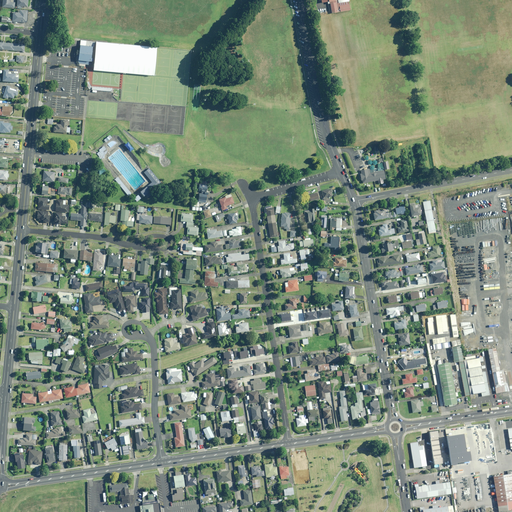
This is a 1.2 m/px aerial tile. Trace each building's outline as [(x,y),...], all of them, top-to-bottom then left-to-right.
[(11,4),(6,4),(6,0),(0,0),(0,9),(3,10),(11,10),(11,4)] [(349,0),(321,0),(321,2),(328,1),(330,14),(352,11),(349,0)] [(26,23),(27,13),(27,10),(17,9),(17,12),(12,12),(11,21),(26,23)] [(79,44),(78,44),(77,60),(78,63),(87,64),(88,61),(89,61),(91,46),(93,47),(94,42),(92,41),(85,41),(85,45),(79,44)] [(123,44),(94,42),(92,70),(120,72),(123,44)] [(20,47),(0,45),(0,52),(20,54),(20,47)] [(12,76),(4,76),(5,72),(0,71),(0,83),(4,84),(14,84),(14,79),(12,79),(12,76)] [(8,90),(3,88),(0,95),(0,99),(4,101),(5,99),(9,101),(10,97),(13,98),(15,93),(8,90)] [(67,121),(61,120),(60,125),(56,124),(56,127),(54,127),(53,132),(69,133),(70,127),(66,127),(67,121)] [(6,134),(6,133),(8,133),(8,128),(6,127),(6,125),(0,124),(0,135),(2,135),(2,134),(6,134)] [(14,140),(6,139),(5,152),(14,152),(14,140)] [(133,149),(127,141),(123,145),(129,152),(133,149)] [(97,176),(104,171),(99,164),(91,169),(97,176)] [(151,182),(138,192),(143,197),(160,182),(148,168),(143,173),(151,182)] [(369,169),(361,171),(362,174),(360,174),(361,180),(363,180),(363,183),(378,180),(379,184),(384,183),(383,179),(385,179),(384,171),(370,174),(369,169)] [(52,173),(40,172),(38,183),(51,184),(52,173)] [(130,193),(117,177),(114,179),(113,179),(127,196),(130,194),(130,193)] [(204,187),(196,186),(195,200),(203,200),(204,187)] [(63,187),(58,187),(57,194),(60,194),(59,197),(65,197),(65,195),(71,195),(72,188),(67,187),(66,190),(63,189),(63,187)] [(328,191),(317,194),(319,201),(330,198),(328,191)] [(313,195),(303,198),(305,204),(315,201),(313,195)] [(227,198),(215,202),(217,209),(218,212),(223,211),(223,208),(230,206),(227,198)] [(44,199),(35,199),(34,212),(43,213),(43,212),(46,212),(46,207),(43,207),(44,199)] [(60,202),(53,201),(52,214),(59,214),(65,215),(66,207),(59,207),(60,202)] [(427,203),(419,204),(425,237),(433,235),(427,203)] [(408,219),(414,218),(418,218),(417,209),(413,210),(413,206),(406,206),(408,219)] [(83,207),(78,207),(77,216),(67,215),(67,222),(77,223),(77,228),(82,228),(83,207)] [(272,207),(264,209),(270,239),(278,237),(272,207)] [(402,208),(392,210),(393,217),(403,215),(402,208)] [(310,211),(300,212),(301,226),(311,226),(310,211)] [(130,224),(124,223),(125,213),(117,212),(116,223),(121,223),(120,228),(129,229),(130,224)] [(205,212),(199,214),(201,221),(208,218),(205,212)] [(371,223),(384,221),(390,221),(390,215),(383,215),(383,212),(370,214),(371,223)] [(44,214),(34,213),(33,221),(34,221),(34,224),(46,224),(47,218),(44,218),(44,214)] [(112,219),(106,218),(107,214),(102,213),(101,228),(105,229),(106,225),(112,226),(112,219)] [(58,216),(51,215),(51,226),(56,226),(63,227),(64,222),(62,222),(62,218),(58,218),(58,216)] [(194,229),(189,228),(190,223),(189,223),(189,217),(177,215),(176,224),(182,224),(182,230),(184,230),(183,236),(193,237),(194,229)] [(218,215),(210,218),(213,224),(220,221),(218,215)] [(286,215),(277,215),(276,229),(280,229),(280,232),(285,232),(286,215)] [(98,216),(88,216),(85,216),(85,221),(87,222),(87,224),(98,224),(98,216)] [(234,216),(224,217),(225,227),(234,226),(234,216)] [(148,227),(148,223),(148,219),(133,217),(132,222),(135,223),(135,225),(148,227)] [(167,219),(150,218),(150,226),(166,227),(167,219)] [(330,230),(329,230),(332,230),(332,232),(338,232),(339,220),(333,219),(333,223),(326,223),(326,228),(324,230),(327,232),(330,230)] [(404,228),(403,222),(396,223),(397,229),(394,230),(395,236),(405,234),(404,228)] [(377,231),(375,232),(376,239),(386,237),(391,236),(390,230),(385,231),(384,230),(383,226),(380,226),(377,231)] [(232,231),(227,231),(227,233),(225,233),(225,238),(228,238),(228,239),(233,238),(233,237),(233,238),(238,238),(237,236),(238,236),(237,233),(237,229),(232,229),(232,231)] [(212,231),(203,232),(204,241),(213,240),(223,239),(222,232),(213,233),(212,231)] [(415,235),(416,241),(412,242),(413,248),(417,247),(423,246),(421,233),(415,235)] [(336,238),(328,238),(327,246),(320,245),(320,250),(327,251),(335,252),(336,238)] [(284,241),(277,241),(278,246),(276,246),(277,252),(289,250),(289,245),(285,245),(284,241)] [(235,242),(225,244),(225,247),(221,247),(222,252),(236,250),(236,247),(235,242)] [(206,244),(206,247),(201,248),(201,255),(218,254),(217,246),(213,247),(213,243),(206,244)] [(391,254),(390,248),(395,248),(394,243),(389,243),(390,247),(384,247),(385,255),(391,254)] [(407,243),(398,245),(399,251),(409,249),(407,243)] [(176,254),(179,254),(179,257),(188,257),(188,255),(189,253),(199,254),(199,250),(189,249),(189,245),(177,244),(176,254)] [(34,248),(32,248),(31,254),(33,254),(33,255),(44,256),(45,245),(34,245),(34,248)] [(427,254),(424,255),(425,261),(439,259),(438,253),(437,247),(429,248),(429,253),(427,253),(427,254)] [(74,253),(61,251),(60,260),(74,262),(74,253)] [(88,252),(76,252),(76,263),(88,264),(88,252)] [(95,273),(96,267),(99,267),(100,254),(97,254),(91,253),(89,273),(95,273)] [(237,255),(224,256),(224,259),(222,259),(223,265),(246,262),(245,256),(237,257),(237,255)] [(280,262),(277,262),(277,267),(294,265),(293,261),(286,261),(286,256),(280,256),(280,262)] [(415,256),(402,258),(403,265),(416,262),(415,256)] [(114,269),(114,268),(116,269),(116,262),(114,262),(115,258),(104,257),(104,269),(114,269)] [(219,258),(201,260),(202,268),(220,267),(219,258)] [(375,261),(376,265),(374,265),(375,270),(399,266),(398,261),(397,261),(396,258),(375,261)] [(344,260),(332,259),(332,268),(343,269),(344,260)] [(118,268),(120,268),(120,272),(126,272),(126,269),(130,269),(130,261),(119,261),(118,268)] [(136,266),(134,266),(133,273),(136,273),(136,277),(144,277),(144,274),(145,267),(150,267),(150,261),(142,261),(142,263),(137,263),(136,266)] [(181,281),(175,280),(174,285),(191,287),(192,282),(191,282),(193,262),(182,261),(181,281)] [(429,264),(429,266),(426,266),(427,273),(441,271),(440,264),(437,264),(437,262),(429,264)] [(52,266),(31,265),(31,273),(51,274),(52,266)] [(162,281),(163,278),(166,279),(167,273),(163,273),(164,266),(157,265),(155,280),(162,281)] [(304,265),(296,266),(297,273),(305,272),(304,265)] [(224,278),(228,277),(235,276),(235,277),(245,275),(243,266),(234,268),(234,271),(230,272),(229,267),(223,268),(223,267),(217,267),(218,272),(223,271),(224,278)] [(410,267),(410,269),(402,271),(403,278),(420,275),(419,267),(416,268),(416,266),(410,267)] [(287,270),(276,272),(277,280),(288,278),(287,277),(292,276),(291,270),(287,270)] [(395,272),(382,274),(383,281),(396,279),(395,272)] [(210,290),(211,288),(213,289),(214,284),(211,284),(212,274),(202,273),(200,289),(210,290)] [(324,274),(315,273),(313,284),(322,286),(324,274)] [(30,280),(32,284),(30,284),(32,288),(44,284),(42,280),(40,275),(30,280)] [(422,279),(413,280),(415,287),(423,286),(422,279)] [(386,283),(385,281),(380,282),(381,287),(383,287),(384,290),(399,287),(397,283),(396,283),(396,281),(386,283)] [(245,282),(222,283),(223,291),(246,290),(245,282)] [(293,282),(281,283),(282,295),(295,293),(293,282)] [(97,284),(81,287),(82,294),(99,292),(97,284)] [(129,295),(129,290),(137,291),(138,299),(144,299),(144,289),(143,289),(143,285),(129,284),(129,289),(119,288),(119,295),(129,295)] [(350,300),(352,288),(343,287),(341,299),(350,300)] [(154,290),(154,295),(151,295),(151,300),(154,300),(154,316),(164,316),(163,293),(163,290),(154,290)] [(178,292),(167,292),(167,311),(178,312),(178,292)] [(187,298),(185,299),(187,305),(204,301),(202,295),(196,296),(195,292),(186,295),(187,298)] [(121,313),(120,310),(121,310),(116,293),(109,295),(110,297),(103,298),(105,306),(110,305),(113,315),(121,313)] [(419,293),(407,296),(408,303),(421,301),(419,293)] [(96,299),(88,300),(87,295),(79,296),(82,316),(90,315),(89,308),(97,307),(96,299)] [(69,307),(69,301),(69,298),(62,297),(62,299),(56,299),(56,306),(69,307)] [(397,297),(383,299),(384,307),(398,304),(397,297)] [(121,311),(123,311),(123,315),(130,315),(130,310),(132,310),(131,298),(121,298),(121,311)] [(293,312),(293,307),(295,306),(294,300),(285,301),(286,307),(281,307),(282,313),(293,312)] [(146,309),(146,301),(139,301),(139,305),(135,305),(135,312),(137,312),(137,316),(144,316),(144,311),(144,309),(146,309)] [(335,303),(335,305),(328,306),(329,314),(341,312),(340,304),(339,304),(339,302),(335,303)] [(432,306),(432,307),(429,307),(430,313),(435,312),(443,311),(442,304),(432,306)] [(353,306),(344,307),(346,321),(355,319),(353,306)] [(422,306),(412,308),(413,315),(423,313),(422,306)] [(41,307),(29,309),(30,317),(43,314),(41,307)] [(198,311),(197,308),(193,310),(193,308),(185,310),(187,317),(186,317),(188,323),(198,320),(198,319),(200,318),(200,319),(204,317),(201,310),(198,311)] [(400,313),(399,308),(394,309),(394,310),(382,310),(382,317),(386,317),(386,320),(396,320),(396,315),(396,313),(400,313)] [(215,309),(215,311),(212,311),(213,324),(223,323),(223,322),(227,322),(226,316),(222,316),(222,311),(220,311),(220,309),(215,309)] [(245,311),(234,312),(235,317),(228,317),(228,322),(239,321),(246,320),(245,311)] [(287,321),(284,322),(282,322),(283,326),(291,325),(291,321),(290,321),(290,319),(294,319),(294,315),(287,316),(287,318),(287,321)] [(91,318),(91,325),(86,325),(86,331),(105,331),(105,325),(101,325),(101,318),(91,318)] [(57,331),(60,331),(60,335),(68,334),(67,330),(68,330),(66,320),(56,321),(57,331)] [(397,325),(390,325),(391,333),(403,332),(402,324),(402,322),(397,322),(397,325)] [(328,323),(315,324),(316,330),(313,330),(314,337),(329,336),(328,330),(328,323)] [(202,325),(203,335),(196,336),(197,342),(213,340),(212,334),(211,325),(202,325)] [(225,331),(222,331),(221,327),(220,327),(219,325),(215,325),(216,328),(213,328),(214,339),(222,338),(222,337),(225,337),(225,331)] [(235,329),(232,329),(232,336),(235,336),(245,335),(244,325),(234,326),(235,329)] [(340,325),(333,326),(335,339),(341,339),(344,338),(343,332),(341,333),(340,325)] [(179,346),(184,345),(185,348),(194,346),(189,330),(180,333),(181,337),(177,338),(179,346)] [(297,338),(297,334),(294,334),(294,331),(285,332),(285,341),(294,340),(294,339),(297,338)] [(359,331),(349,331),(350,344),(359,343),(359,331)] [(98,334),(93,335),(93,336),(87,338),(87,340),(84,341),(87,349),(110,343),(108,334),(104,335),(104,334),(98,335),(98,334)] [(405,335),(394,337),(395,348),(407,347),(405,335)] [(70,348),(70,347),(70,346),(73,347),(76,341),(65,337),(62,345),(56,349),(60,355),(70,348)] [(174,351),(174,350),(178,350),(177,343),(173,343),(173,338),(161,340),(163,353),(174,351)] [(45,341),(32,341),(32,353),(38,352),(40,351),(41,349),(43,349),(45,341)] [(293,345),(286,346),(286,348),(284,348),(285,357),(294,355),(293,349),(294,349),(293,345)] [(95,356),(92,358),(94,363),(114,355),(113,351),(111,347),(107,349),(105,346),(93,352),(95,356)] [(458,346),(450,347),(452,361),(461,360),(458,346)] [(485,348),(493,393),(505,391),(501,370),(498,370),(493,347),(485,348)] [(129,350),(123,350),(124,355),(121,355),(121,359),(117,359),(118,364),(138,362),(138,357),(137,357),(137,355),(133,355),(132,353),(129,353),(129,350)] [(247,363),(246,362),(248,362),(246,353),(240,354),(240,359),(237,359),(236,357),(228,358),(229,363),(233,363),(233,364),(247,363)] [(325,357),(325,358),(322,359),(323,365),(336,364),(335,357),(334,354),(325,357)] [(25,363),(27,363),(27,365),(38,367),(39,361),(38,355),(25,355),(25,363)] [(75,375),(75,373),(79,376),(82,371),(80,370),(81,367),(79,366),(81,361),(74,358),(67,371),(75,375)] [(288,360),(285,360),(286,367),(288,367),(289,370),(296,369),(295,364),(300,364),(299,358),(294,359),(289,360),(288,360)] [(311,361),(305,362),(306,369),(314,367),(322,366),(321,359),(318,360),(318,358),(311,359),(311,361)] [(198,362),(191,366),(189,364),(184,367),(191,379),(196,376),(196,375),(202,371),(202,372),(212,365),(209,359),(200,365),(198,362)] [(478,359),(456,363),(462,395),(484,391),(478,359)] [(50,365),(57,368),(56,371),(63,374),(67,365),(60,362),(59,363),(53,360),(50,365)] [(411,370),(409,363),(403,364),(400,360),(393,364),(399,371),(400,370),(401,373),(411,370)] [(448,362),(435,364),(443,405),(455,403),(448,362)] [(119,367),(119,369),(115,370),(116,378),(132,375),(132,376),(136,375),(135,368),(133,369),(133,367),(132,365),(119,367)] [(259,366),(251,366),(252,372),(249,373),(249,378),(259,377),(258,375),(261,375),(261,373),(262,373),(262,370),(259,370),(259,366)] [(106,367),(95,367),(95,370),(90,369),(90,386),(92,386),(91,390),(98,390),(98,386),(98,383),(101,382),(103,382),(103,381),(105,379),(106,367)] [(224,381),(230,381),(240,380),(240,379),(247,378),(246,368),(238,369),(239,372),(230,373),(230,369),(222,370),(224,381)] [(168,371),(162,371),(163,387),(169,387),(169,384),(171,384),(171,385),(178,384),(177,372),(171,373),(171,374),(168,374),(168,371)] [(305,383),(316,382),(316,375),(313,375),(313,372),(303,373),(304,376),(300,376),(301,384),(305,384),(305,383)] [(360,384),(360,383),(363,383),(362,376),(359,376),(358,372),(353,373),(355,385),(360,384)] [(36,373),(22,374),(23,382),(37,380),(36,373)] [(211,375),(201,376),(202,383),(197,384),(198,391),(216,389),(215,382),(212,382),(211,375)] [(402,381),(398,381),(399,387),(414,385),(413,379),(409,380),(408,376),(401,376),(402,381)] [(253,393),(258,392),(256,379),(249,380),(250,383),(246,383),(246,387),(249,387),(250,393),(253,393)] [(315,402),(322,401),(321,395),(328,394),(327,385),(320,386),(320,384),(313,384),(315,402)] [(61,401),(71,399),(76,398),(76,397),(87,395),(85,385),(74,388),(74,390),(70,391),(69,389),(59,391),(61,401)] [(312,387),(301,389),(302,399),(314,398),(312,387)] [(139,398),(139,394),(138,391),(134,392),(133,389),(120,392),(120,395),(117,396),(118,401),(139,398)] [(411,389),(401,390),(402,395),(400,395),(401,400),(411,399),(411,394),(411,389)] [(57,391),(34,395),(35,405),(59,401),(57,391)] [(197,393),(194,394),(194,391),(180,393),(181,400),(182,400),(183,402),(198,400),(197,393)] [(166,394),(167,398),(166,398),(167,405),(181,403),(180,395),(175,396),(174,393),(166,394)] [(337,409),(335,409),(337,424),(345,423),(343,408),(342,393),(335,394),(337,409)] [(221,396),(214,394),(210,406),(216,408),(221,396)] [(254,394),(244,395),(245,406),(255,405),(254,394)] [(359,408),(358,405),(360,405),(359,395),(354,396),(354,397),(352,397),(352,405),(351,406),(351,408),(347,409),(349,422),(354,421),(354,416),(357,415),(357,419),(363,418),(362,410),(359,410),(359,408)] [(33,397),(18,396),(17,405),(32,406),(33,397)] [(207,403),(201,400),(198,406),(204,409),(207,403)] [(119,407),(116,407),(117,415),(138,412),(137,405),(129,406),(129,404),(127,405),(126,403),(121,404),(122,405),(119,406),(119,407)] [(376,403),(366,405),(368,418),(378,416),(376,403)] [(419,408),(419,404),(417,404),(417,403),(407,404),(409,415),(418,414),(417,408),(419,408)] [(184,407),(177,408),(178,412),(170,413),(171,416),(165,416),(166,423),(188,420),(187,413),(184,414),(184,407)] [(256,409),(247,410),(248,422),(257,421),(256,409)] [(92,415),(91,410),(78,412),(79,418),(77,418),(79,425),(94,422),(92,415)] [(320,422),(323,422),(323,426),(328,426),(328,421),(328,420),(326,410),(319,411),(320,422)] [(74,412),(61,413),(62,422),(75,420),(74,412)] [(225,413),(216,414),(218,424),(227,423),(225,413)] [(47,415),(48,423),(47,423),(47,429),(58,427),(57,422),(56,422),(55,414),(47,415)] [(139,419),(137,420),(136,415),(131,415),(132,420),(114,422),(115,429),(140,426),(139,419)] [(307,423),(307,419),(305,419),(305,418),(305,417),(303,418),(303,415),(298,416),(298,418),(295,419),(296,427),(299,427),(306,426),(306,423),(307,423)] [(29,421),(20,420),(19,433),(28,434),(29,421)] [(269,420),(260,421),(261,432),(270,431),(269,420)] [(76,426),(64,428),(65,438),(77,436),(79,436),(90,434),(89,425),(77,427),(78,431),(77,432),(76,426)] [(172,440),(170,440),(172,450),(181,449),(180,441),(177,425),(170,426),(172,440)] [(241,425),(232,426),(233,438),(243,436),(241,425)] [(250,432),(253,432),(254,435),(259,433),(259,431),(258,425),(250,426),(250,432)] [(47,432),(47,434),(42,435),(43,441),(60,439),(59,432),(57,432),(56,428),(50,429),(50,432),(47,432)] [(205,428),(198,432),(204,443),(211,440),(205,428)] [(488,463),(495,462),(491,438),(494,437),(493,433),(492,433),(491,428),(486,429),(482,429),(488,463)] [(191,430),(183,431),(185,443),(193,441),(191,430)] [(227,430),(215,431),(216,439),(220,439),(220,441),(225,440),(225,438),(227,438),(227,430)] [(435,430),(427,431),(433,463),(441,462),(435,430)] [(133,452),(141,452),(141,444),(140,444),(138,432),(130,433),(133,452)] [(446,436),(450,466),(472,463),(471,451),(468,452),(465,433),(446,436)] [(22,436),(22,440),(19,440),(19,442),(14,441),(14,448),(32,448),(32,442),(29,442),(29,436),(22,436)] [(124,437),(115,438),(116,448),(125,446),(124,437)] [(112,451),(111,448),(113,447),(109,440),(100,445),(104,452),(106,450),(108,453),(112,451)] [(416,441),(407,442),(411,467),(425,465),(422,444),(416,445),(416,441)] [(76,460),(75,448),(73,448),(73,443),(67,443),(67,449),(68,449),(69,460),(76,460)] [(97,445),(89,446),(90,458),(98,457),(97,445)] [(55,447),(55,463),(63,463),(63,447),(55,447)] [(124,448),(115,449),(116,458),(125,457),(124,448)] [(49,449),(41,450),(43,465),(52,464),(49,449)] [(39,454),(24,452),(23,466),(38,468),(39,454)] [(269,466),(261,467),(262,480),(270,479),(270,478),(274,478),(273,469),(269,469),(269,466)] [(285,469),(281,469),(281,467),(275,468),(277,482),(283,481),(282,478),(286,478),(285,469)] [(302,467),(294,468),(290,468),(291,482),(298,481),(297,476),(303,475),(302,467)] [(241,468),(234,468),(235,481),(242,480),(241,468)] [(256,469),(247,469),(248,479),(252,478),(252,479),(261,478),(260,476),(261,476),(260,473),(256,473),(256,469)] [(511,472),(491,476),(496,510),(511,507),(511,472)] [(218,473),(212,474),(214,485),(220,485),(220,484),(229,483),(227,473),(218,474),(218,473)] [(182,489),(186,488),(186,489),(194,488),(193,480),(187,480),(187,476),(181,477),(182,489)] [(180,477),(169,478),(171,491),(181,489),(180,477)] [(129,500),(126,480),(108,483),(109,491),(118,490),(120,502),(129,500)] [(210,480),(199,481),(201,498),(212,496),(210,480)] [(447,481),(414,486),(416,498),(449,493),(447,481)] [(257,482),(248,483),(248,490),(257,490),(257,482)] [(291,495),(291,494),(294,494),(293,487),(284,489),(285,496),(289,495),(290,495),(291,495)] [(157,502),(157,491),(142,492),(143,503),(157,502)] [(247,493),(239,494),(240,502),(236,502),(237,508),(249,507),(249,501),(248,501),(247,493)] [(225,511),(225,509),(232,509),(232,502),(222,503),(222,502),(216,503),(216,511),(225,511)] [(159,511),(158,503),(135,506),(135,511),(159,511)]
